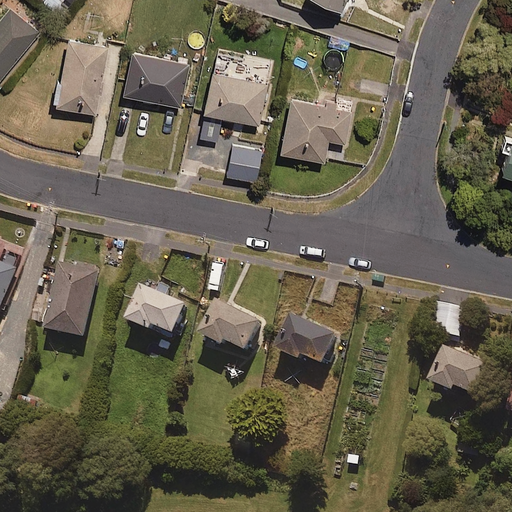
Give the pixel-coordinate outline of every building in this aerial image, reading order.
[(0,77),(38,33),(9,8),(0,18),(0,77)] [(108,42),(69,36),(57,104),(96,111),(108,42)] [(189,62),(131,49),(122,93),(180,105),(189,62)] [(269,64),(250,62),(249,77),(268,79),(269,64)] [(269,82),(212,71),(204,111),(261,122),(269,82)] [(291,95),(280,149),(327,159),(331,138),(345,141),(352,108),(291,95)] [(222,120),(202,116),(198,137),(218,141),(222,120)] [(511,135),(506,133),(501,146),(510,149),(503,169),(511,172),(511,135)] [(263,149),(233,143),(227,175),(256,181),(263,149)] [(0,316),(19,271),(0,263),(0,316)] [(102,274),(62,266),(49,332),(88,340),(102,274)] [(172,288),(150,279),(131,324),(154,333),(156,329),(178,338),(190,308),(168,299),(172,288)] [(266,321),(223,301),(205,339),(228,349),(230,345),(251,355),(266,321)] [(468,311),(440,305),(434,332),(461,338),(468,311)] [(298,318),(282,354),(303,364),(305,358),(328,368),(342,337),(298,318)] [(494,369),(448,351),(434,386),(458,395),(460,391),(482,400),(494,369)]
